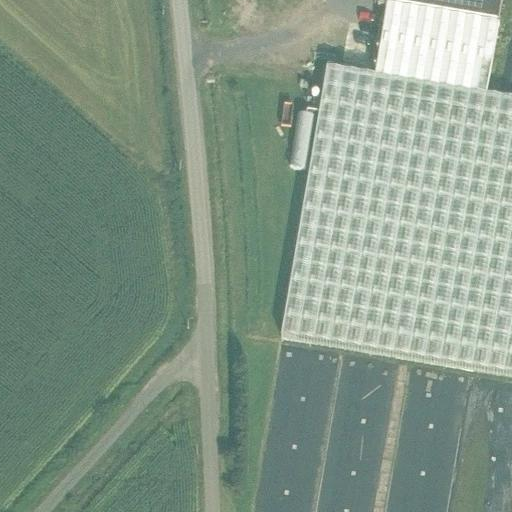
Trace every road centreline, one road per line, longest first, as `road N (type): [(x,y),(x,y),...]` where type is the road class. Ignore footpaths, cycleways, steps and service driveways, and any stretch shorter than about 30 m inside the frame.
road 1 (unclassified): [(178,0),(217,315)]
road 2 (unclassified): [(217,315),(39,511)]
road 3 (unclassified): [(217,315),(230,511)]
